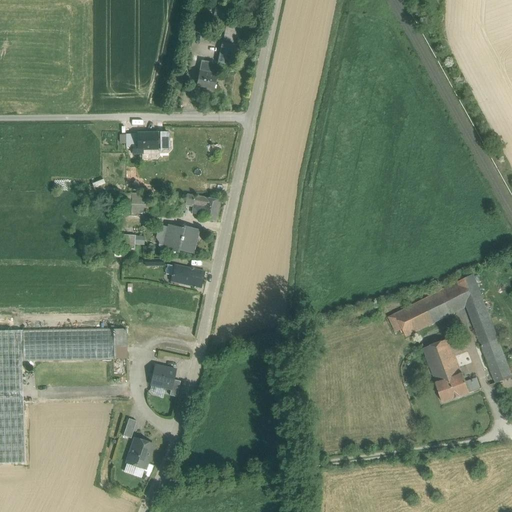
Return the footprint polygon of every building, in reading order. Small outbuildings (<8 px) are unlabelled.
[(187,38),(193,40),(197,26),(200,26),(203,13),(193,11),(187,38)] [(242,25),(228,22),(224,43),(238,46),(242,25)] [(224,43),(223,43),(219,64),(233,67),(238,46),(224,43)] [(219,65),(201,61),(199,70),(206,71),(206,74),(217,76),(219,65)] [(217,76),(206,74),(206,71),(199,70),(196,88),(213,92),(217,76)] [(137,146),(137,134),(125,134),(125,146),(133,146),(137,146)] [(156,151),(156,134),(137,134),(137,146),(133,146),(134,155),(142,155),(141,151),(156,151)] [(19,177),(12,171),(5,179),(11,185),(19,177)] [(122,216),(148,217),(149,194),(123,194),(122,216)] [(195,196),(187,195),(185,206),(193,207),(195,196)] [(220,201),(205,198),(195,196),(193,207),(191,213),(202,215),(201,219),(215,222),(220,201)] [(197,229),(184,226),(183,228),(171,226),(165,251),(178,253),(179,251),(191,254),(197,229)] [(144,245),(144,236),(121,235),(120,249),(134,249),(135,245),(144,245)] [(160,260),(150,259),(150,260),(144,259),(143,267),(149,268),(159,268),(160,260)] [(204,272),(174,265),(174,267),(167,265),(164,281),(200,288),(204,272)] [(473,274),(438,292),(450,315),(467,307),(466,306),(483,300),(473,274)] [(438,292),(396,314),(403,329),(406,337),(450,315),(438,292)] [(511,376),(483,300),(466,306),(467,307),(496,384),(511,377),(511,376)] [(403,329),(396,314),(389,317),(396,332),(403,329)] [(23,331),(22,331),(23,361),(113,359),(113,329),(23,331)] [(126,329),(113,329),(113,359),(116,359),(126,359),(126,329)] [(23,331),(0,331),(0,392),(22,391),(22,369),(22,361),(23,361),(22,331),(23,331)] [(455,337),(424,348),(437,382),(462,373),(463,374),(468,372),(455,337)] [(126,359),(116,359),(116,375),(127,375),(126,359)] [(175,370),(155,366),(151,385),(171,390),(173,380),(175,370)] [(111,367),(22,369),(22,391),(22,392),(112,390),(111,367)] [(437,382),(436,383),(443,403),(470,393),(466,383),(463,374),(462,373),(437,382)] [(477,379),(466,383),(470,393),(481,389),(477,379)] [(180,382),(173,380),(171,390),(169,396),(177,397),(180,382)] [(0,392),(0,460),(25,460),(22,392),(22,391),(0,392)] [(136,422),(129,419),(123,436),(131,439),(136,422)] [(153,445),(135,439),(127,463),(145,469),(153,445)]
